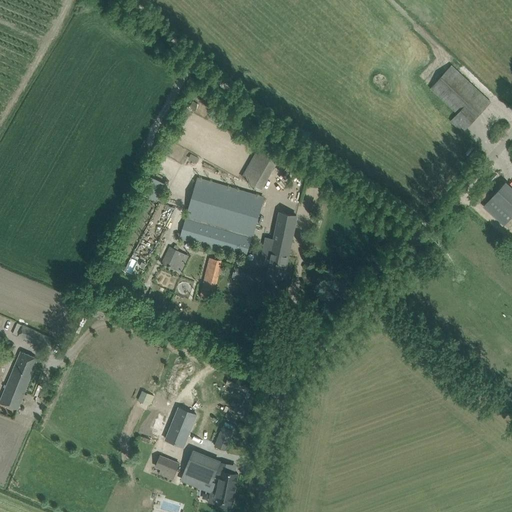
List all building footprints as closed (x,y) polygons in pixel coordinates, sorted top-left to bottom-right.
[(451,121),(455,125),(463,132),(490,102),(452,66),(431,88),(458,114),(451,121)] [(244,177),(261,187),(278,159),(260,148),(244,177)] [(188,216),(242,232),(251,235),(263,196),(199,178),(188,216)] [(511,215),(511,187),(506,182),(484,206),(504,224),(511,215)] [(262,262),(269,263),(266,278),(282,282),(297,215),(280,212),(272,252),(265,251),(262,262)] [(193,241),(236,253),(245,256),(251,238),(198,222),(193,241)] [(170,248),(163,263),(180,272),(188,256),(170,248)] [(221,261),(210,258),(200,298),(212,301),(218,274),(220,267),(221,261)] [(236,263),(233,277),(246,279),(243,291),(256,294),(259,280),(263,281),(265,271),(243,266),(244,265),(236,263)] [(13,335),(42,347),(52,351),(56,339),(17,324),(13,335)] [(4,403),(9,405),(18,408),(38,358),(24,352),(4,403)] [(140,401),(151,404),(153,393),(142,391),(140,401)] [(181,407),(171,430),(167,439),(184,446),(198,415),(181,407)] [(203,409),(193,431),(209,438),(219,416),(203,409)] [(232,431),(223,427),(216,446),(225,449),(232,431)] [(220,461),(194,450),(188,464),(183,476),(204,484),(206,479),(219,484),(215,503),(232,506),(238,474),(220,470),(217,469),(220,461)] [(166,476),(173,479),(179,463),(160,455),(156,466),(168,471),(166,476)] [(177,474),(183,476),(187,466),(181,464),(177,474)]
